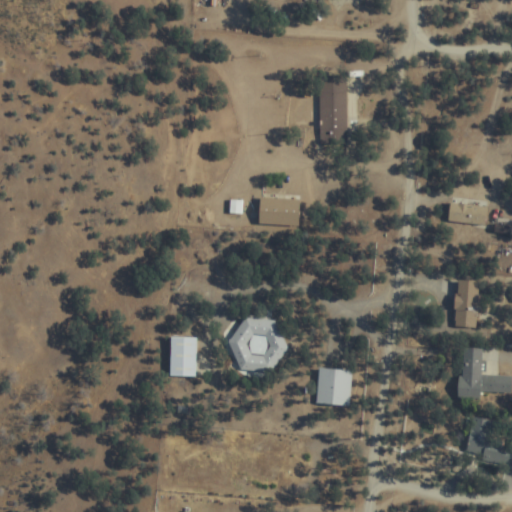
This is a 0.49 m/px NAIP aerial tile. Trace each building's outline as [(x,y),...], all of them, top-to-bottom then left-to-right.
[(319,76),(319,143),(347,143),(347,76),(319,76)] [(298,226),(299,199),(259,198),(258,224),(298,226)] [(486,226),(487,206),(449,204),(448,224),(486,226)] [(455,328),(477,329),(478,282),(456,281),(455,328)] [(233,370),(278,373),(282,321),(237,318),(233,370)] [(196,337),(170,337),(170,376),(196,376),(196,337)] [(479,392),(511,393),(511,376),(481,375),(482,349),(460,348),(459,400),(479,400),(479,392)] [(351,370),(318,368),(316,404),(349,406),(351,370)] [(511,465),(511,427),(470,421),(465,459),(511,465)] [(280,441),(252,437),(250,450),(253,450),(250,468),(226,464),(224,477),(274,485),(280,441)] [(209,494),(209,479),(192,479),(192,494),(209,494)]
